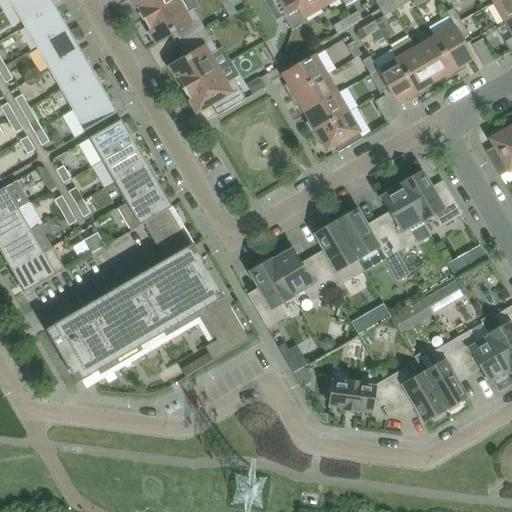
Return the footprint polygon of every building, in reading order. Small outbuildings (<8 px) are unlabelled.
[(25,0),(14,7),(26,27),(57,9),(52,2),(53,1),(52,0),(51,0),(25,0)] [(131,0),(143,21),(177,1),(176,0),(131,0)] [(237,13),(230,0),(222,5),(229,17),(237,13)] [(280,0),(289,15),(283,18),(291,31),(298,9),(300,0),(280,0)] [(300,0),(298,9),(291,31),(305,23),(303,19),(334,0),(300,0)] [(379,0),(375,2),(379,10),(392,2),(390,0),(379,0)] [(407,0),(396,0),(392,2),(397,10),(409,3),(407,0)] [(511,0),(499,0),(495,3),(506,22),(511,18),(511,0)] [(194,10),(185,15),(177,1),(143,21),(156,43),(177,31),(184,43),(206,31),(194,10)] [(392,2),(379,10),(384,17),(397,10),(392,2)] [(57,9),(26,27),(38,48),(69,30),(64,23),(66,22),(65,21),(63,21),(57,9)] [(446,13),(453,26),(461,22),(454,9),(446,13)] [(358,12),(346,19),(350,27),(363,20),(358,12)] [(350,27),(346,19),(333,27),(337,34),(350,27)] [(362,29),(367,37),(380,29),(375,22),(362,29)] [(469,35),(461,22),(453,26),(454,28),(461,39),(469,35)] [(454,28),(435,39),(456,75),(466,69),(463,64),(472,59),(461,39),(454,28)] [(38,48),(50,69),(81,51),(76,43),(78,43),(77,41),(76,42),(69,30),(38,48)] [(170,67),(184,90),(217,70),(209,56),(218,51),(206,31),(184,43),(191,55),(170,67)] [(410,39),(392,50),(398,61),(419,97),(429,91),(426,86),(434,81),(416,50),(410,39)] [(446,81),(456,75),(435,39),(416,50),(434,81),(443,76),(446,81)] [(472,46),(485,68),(496,62),(483,40),(472,46)] [(345,48),(353,61),(362,55),(354,43),(345,48)] [(81,51),(50,69),(62,89),(93,71),(88,64),(90,63),(89,62),(88,63),(81,51)] [(290,97),(326,76),(315,57),(284,75),(289,84),(284,87),(290,97)] [(362,62),(370,75),(378,71),(370,58),(362,62)] [(398,61),(378,72),(389,90),(397,103),(406,98),(408,103),(419,97),(398,61)] [(13,79),(6,67),(0,69),(0,73),(6,84),(13,79)] [(234,79),(225,84),(217,70),(184,90),(197,113),(218,100),(224,112),(217,116),(218,117),(246,100),(234,79)] [(62,89),(74,110),(105,92),(101,85),(102,84),(101,83),(100,83),(93,71),(62,89)] [(378,71),(370,75),(369,76),(380,95),(389,90),(378,72),(378,71)] [(306,113),(337,95),(326,76),(290,97),(296,107),(301,105),(306,113)] [(112,104),(105,92),(74,110),(86,130),(84,131),(85,133),(117,114),(113,106),(114,105),(113,104),(112,104)] [(22,112),(30,108),(22,95),(15,100),(22,112)] [(311,134),(348,113),(337,95),(306,113),(311,121),(306,124),(311,134)] [(386,96),(375,103),(387,125),(398,118),(386,96)] [(1,108),(8,120),(15,116),(8,104),(1,108)] [(37,121),(30,108),(22,112),(30,125),(37,121)] [(335,147),(338,153),(363,139),(348,113),(311,134),(317,145),(322,142),(328,151),(335,147)] [(16,133),(23,129),(15,116),(8,120),(16,133)] [(130,135),(122,121),(89,140),(102,161),(134,143),(130,136),(132,136),(131,134),(130,135)] [(495,147),(486,152),(500,177),(509,172),(511,169),(511,132),(507,124),(497,130),(500,135),(491,140),(495,147)] [(42,146),(50,142),(42,129),(35,133),(42,146)] [(35,150),(28,137),(20,141),(28,154),(35,150)] [(134,143),(102,161),(114,183),(147,164),(143,158),(144,157),(143,156),(142,156),(134,143)] [(118,210),(159,186),(155,179),(157,178),(156,177),(155,178),(147,164),(114,183),(127,204),(118,209),(118,210)] [(63,185),(70,181),(63,167),(55,172),(63,185)] [(404,184),(402,186),(423,222),(435,214),(442,226),(462,215),(447,188),(435,194),(423,173),(414,178),(412,175),(402,181),(404,184)] [(49,193),(56,189),(48,176),(41,180),(49,193)] [(422,222),(423,222),(402,186),(401,186),(401,187),(398,189),(396,185),(385,191),(387,195),(381,199),(393,219),(381,226),(397,252),(416,241),(409,229),(422,222)] [(131,232),(144,224),(169,210),(172,208),(168,201),(169,200),(168,198),(167,199),(159,186),(118,210),(131,232)] [(0,220),(18,210),(6,188),(0,191),(0,220)] [(75,206),(82,202),(75,189),(68,193),(75,206)] [(54,202),(61,214),(68,210),(61,197),(54,202)] [(90,215),(82,202),(75,206),(83,219),(90,215)] [(31,231),(18,210),(0,220),(0,249),(40,227),(39,226),(31,231)] [(97,301),(46,331),(77,384),(77,385),(82,382),(89,378),(91,376),(91,375),(98,371),(100,376),(199,318),(214,343),(205,347),(210,355),(214,362),(250,341),(218,287),(217,288),(214,282),(212,283),(208,277),(211,275),(194,245),(193,245),(190,247),(188,243),(191,242),(173,212),(171,214),(169,210),(144,224),(146,228),(163,258),(164,258),(166,261),(157,266),(159,269),(149,275),(147,272),(132,280),(134,283),(124,289),(122,286),(107,295),(109,298),(99,304),(97,301)] [(68,210),(61,214),(68,227),(76,223),(68,210)] [(339,222),(337,224),(358,260),(364,271),(377,264),(383,260),(397,252),(381,226),(370,232),(367,226),(358,211),(349,216),(347,213),(337,219),(339,222)] [(324,231),(315,236),(324,251),(328,257),(316,264),(332,290),(351,279),(364,271),(358,260),(337,224),(335,225),(333,221),(322,227),(324,231)] [(52,248),(40,227),(0,249),(0,252),(6,264),(5,264),(6,266),(7,265),(11,272),(52,248)] [(97,233),(90,237),(98,250),(105,246),(97,233)] [(91,255),(98,250),(90,237),(83,242),(91,255)] [(52,248),(11,272),(19,285),(18,286),(18,287),(20,287),(24,294),(56,275),(65,270),(52,248)] [(273,262),(272,261),(293,298),(293,297),(305,289),(312,302),(332,290),(316,264),(305,270),(293,249),(287,253),(285,250),(274,256),(276,259),(273,262)] [(473,260),(452,273),(456,280),(488,261),(480,249),(470,255),(473,260)] [(449,267),(452,273),(473,260),(470,255),(449,267)] [(280,305),(293,298),(272,261),(270,263),(268,259),(257,265),(259,269),(250,274),(262,295),(251,301),(267,328),(286,317),(280,305)] [(407,270),(394,278),(396,282),(410,274),(407,270)] [(455,285),(440,293),(449,309),(464,300),(455,285)] [(440,292),(426,301),(434,314),(449,306),(440,292)] [(423,302),(409,311),(417,325),(431,316),(423,302)] [(382,305),(358,319),(365,332),(389,318),(382,305)] [(489,337),(510,373),(511,371),(511,307),(495,317),(502,329),(489,337)] [(417,328),(408,312),(393,321),(402,336),(417,328)] [(358,319),(349,324),(357,337),(365,332),(358,319)] [(489,337),(489,338),(477,345),(470,332),(450,344),(465,370),(476,364),(488,384),(495,381),(497,384),(507,378),(506,374),(509,372),(509,373),(510,373),(489,337)] [(326,339),(318,344),(324,355),(337,348),(333,341),(326,339)] [(284,344),(278,348),(282,354),(288,351),(284,344)] [(429,351),(415,358),(424,374),(445,410),(447,409),(449,413),(460,406),(458,403),(467,398),(458,384),(454,377),(465,370),(450,344),(431,355),(429,351)] [(288,351),(282,354),(294,374),(307,367),(295,347),(288,351)] [(301,386),(306,386),(306,383),(312,383),(312,373),(307,373),(307,367),(294,374),(301,386)] [(445,410),(424,374),(411,382),(405,370),(385,382),(400,408),(412,402),(424,423),(432,418),(434,421),(445,415),(443,412),(445,410)] [(333,389),(329,388),(327,400),(331,401),(330,407),(344,409),(344,410),(358,412),(358,411),(372,413),(384,405),(389,415),(400,408),(385,382),(375,387),(361,386),(361,385),(348,383),(348,384),(334,382),(333,389)] [(328,417),(317,416),(322,425),(327,426),(328,417)]
